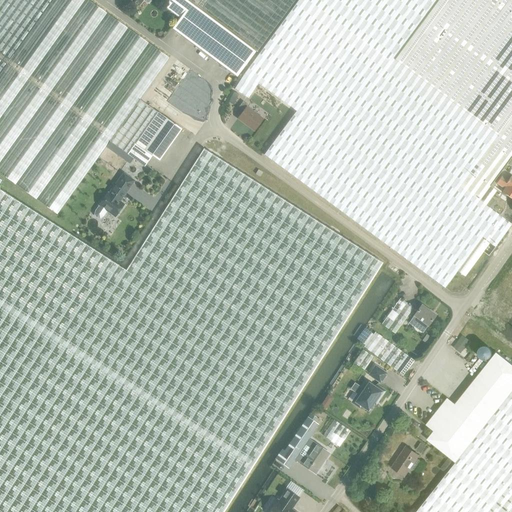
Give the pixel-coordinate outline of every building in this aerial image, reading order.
[(0,0),(0,511),(225,511),(384,264),(204,149),(125,271),(0,191),(0,181),(1,180),(0,179),(0,0)] [(0,0),(0,173),(57,214),(77,186),(105,148),(109,142),(121,124),(124,121),(139,100),(168,59),(169,58),(87,0),(0,0)] [(235,77),(255,52),(187,0),(168,0),(163,7),(179,20),(171,29),(235,77)] [(187,0),(255,52),(256,53),(295,0),(187,0)] [(511,225),(485,206),(460,188),(497,137),(393,62),(438,0),(298,0),(244,74),(234,90),(248,99),(258,84),(295,112),(263,155),(444,289),(482,237),(495,247),(511,225)] [(511,0),(438,0),(393,62),(497,137),(460,188),(485,206),(496,191),(490,187),(511,156),(511,0)] [(233,105),(237,95),(232,93),(228,103),(233,105)] [(121,124),(109,142),(113,145),(121,150),(132,159),(144,167),(145,166),(152,157),(160,162),(175,140),(182,130),(139,100),(124,121),(121,124)] [(254,132),(263,120),(247,108),(248,106),(243,102),(236,112),(241,115),(237,120),(254,132)] [(109,142),(105,148),(116,156),(128,164),(132,159),(121,150),(113,145),(109,142)] [(108,194),(99,206),(95,211),(94,215),(96,218),(100,219),(101,218),(103,217),(107,212),(115,217),(124,205),(119,202),(134,182),(123,174),(109,194),(108,194)] [(511,178),(511,177),(508,180),(502,176),(497,184),(504,190),(502,193),(511,200),(511,178)] [(406,318),(413,309),(403,303),(397,311),(406,318)] [(427,328),(435,317),(421,306),(413,317),(412,316),(407,324),(421,334),(426,327),(427,328)] [(374,332),(364,347),(403,376),(414,361),(374,332)] [(426,334),(422,341),(428,345),(433,339),(426,334)] [(462,336),(456,344),(464,350),(470,342),(462,336)] [(362,350),(353,363),(364,370),(373,357),(362,350)] [(446,400),(425,427),(433,433),(426,442),(455,464),(511,392),(511,368),(495,355),(454,407),(446,400)] [(374,367),(369,375),(379,382),(380,383),(387,373),(375,366),(374,367)] [(357,394),(351,403),(359,408),(361,406),(368,411),(377,398),(379,399),(378,401),(385,391),(377,385),(375,387),(368,383),(360,395),(357,394)] [(511,511),(511,392),(455,464),(416,511),(511,511)] [(323,401),(319,407),(325,411),(329,405),(323,401)] [(288,467),(318,424),(308,418),(278,460),(288,467)] [(328,439),(339,424),(333,420),(323,436),(328,439)] [(339,424),(333,433),(343,440),(350,431),(339,424)] [(308,440),(294,460),(315,475),(329,455),(308,440)] [(405,477),(419,456),(406,448),(392,469),(405,477)] [(269,511),(296,511),(291,509),(299,497),(287,489),(280,500),(278,499),(269,511)]
